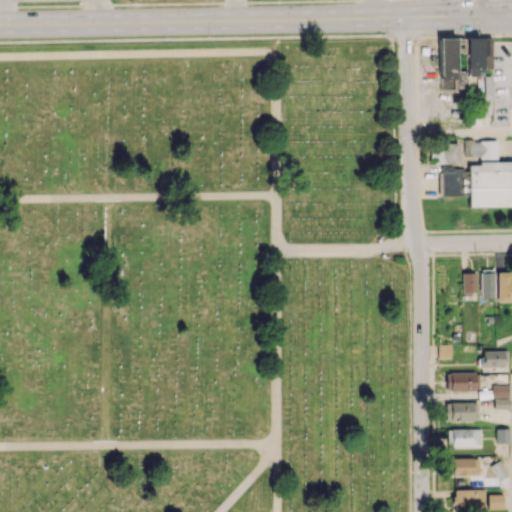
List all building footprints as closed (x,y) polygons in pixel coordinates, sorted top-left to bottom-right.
[(490,37),(466,38),(467,80),(478,80),(478,89),(483,89),(483,69),(491,69),(490,37)] [(454,38),(438,38),(439,89),(466,88),(465,71),(455,71),(454,38)] [(463,158),(496,157),(496,140),(463,140),(463,158)] [(457,163),(457,144),(430,144),(431,163),(457,163)] [(511,205),(511,161),(467,162),(467,167),(438,168),(439,195),(468,195),(468,207),(511,205)] [(493,297),(493,269),(479,269),(479,297),(493,297)] [(475,272),(461,272),(461,295),(475,294),(475,272)] [(511,301),(511,280),(508,281),(508,272),(496,272),(497,301),(511,301)] [(451,344),(437,344),(437,357),(450,358),(451,344)] [(480,351),(480,365),(507,365),(506,350),(480,351)] [(477,391),(478,372),(445,372),(445,390),(477,391)] [(492,407),(508,407),(508,385),(491,385),(492,407)] [(444,420),(477,420),(476,402),(444,402),(444,420)] [(508,441),(508,428),(495,428),(495,441),(508,441)] [(480,429),(447,429),(446,445),(479,446),(480,429)] [(451,475),(478,474),(477,457),(450,458),(451,475)] [(490,465),(497,480),(506,476),(499,460),(490,465)] [(452,507),(473,507),(474,489),(452,489),(452,507)] [(486,508),(502,509),(502,494),(487,494),(486,508)]
